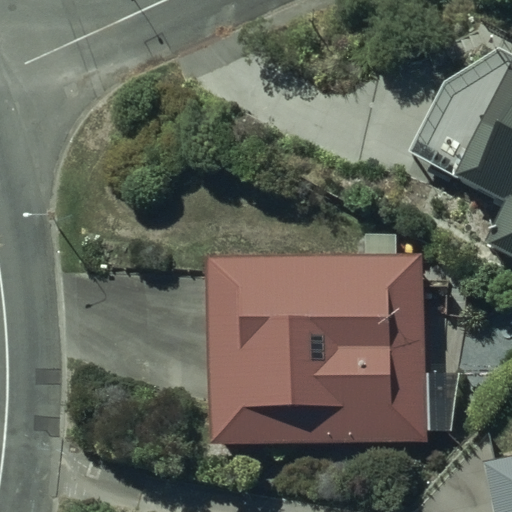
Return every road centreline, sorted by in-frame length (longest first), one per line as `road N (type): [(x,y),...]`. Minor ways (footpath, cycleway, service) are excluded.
road 1 (residential): [(0,277),(9,339),(0,474)]
road 2 (residential): [(0,75),(167,0)]
